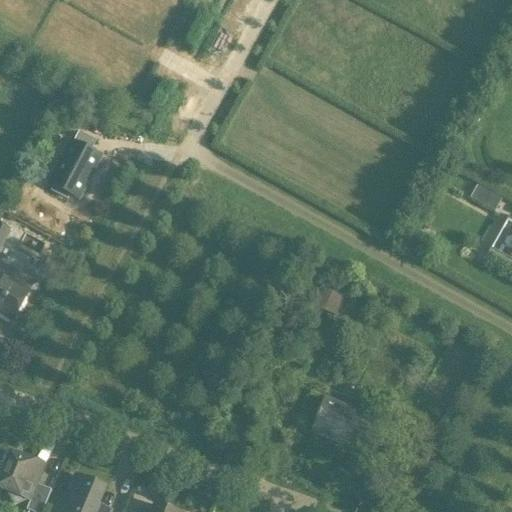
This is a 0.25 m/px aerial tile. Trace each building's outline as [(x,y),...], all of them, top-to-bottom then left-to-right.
[(130,31),(131,30),(127,28),(131,19),(135,21),(137,19),(152,28),(167,0),(96,0),(91,9),(130,31)] [(99,23),(78,60),(121,83),(135,57),(125,51),(131,41),(99,23)] [(95,142),(78,133),(73,143),(71,143),(49,185),(53,188),(51,192),(67,200),(69,196),(77,200),(100,158),(90,152),(95,142)] [(495,214),(502,202),(477,188),(470,200),(495,214)] [(0,251),(12,229),(0,222),(0,251)] [(311,308),(334,317),(348,282),(325,273),(311,308)] [(0,313),(13,320),(29,290),(0,274),(0,313)] [(385,451),(394,427),(324,399),(310,433),(353,450),(357,440),(385,451)] [(0,490),(7,493),(13,506),(26,501),(30,502),(40,478),(34,476),(31,469),(33,463),(9,453),(9,454),(0,450),(0,490)] [(110,511),(97,506),(104,489),(75,477),(66,497),(61,495),(54,511),(110,511)]
